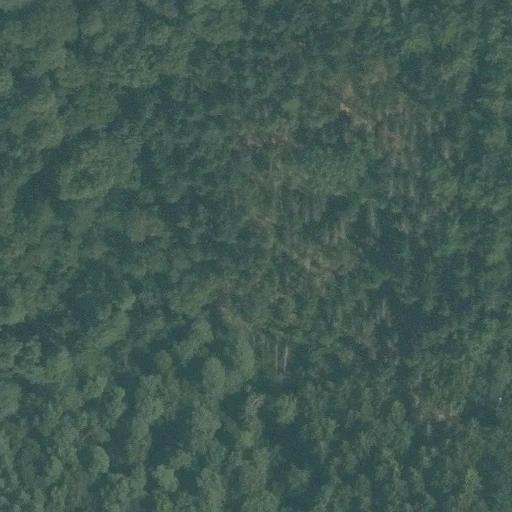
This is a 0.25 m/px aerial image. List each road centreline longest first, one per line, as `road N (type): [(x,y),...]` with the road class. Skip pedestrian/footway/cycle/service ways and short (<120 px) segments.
road 1 (track): [(318,511),(114,90)]
road 2 (track): [(220,0),(0,190)]
